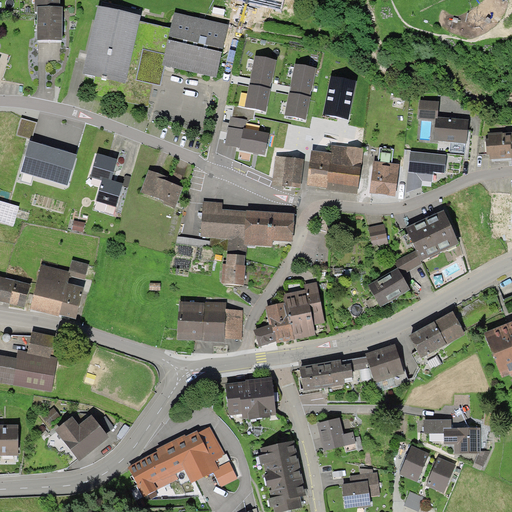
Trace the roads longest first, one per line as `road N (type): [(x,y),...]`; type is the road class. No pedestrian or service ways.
road 1 (unclassified): [(316,208),(71,110),(0,100)]
road 2 (tertiary): [(511,267),(382,332),(279,356)]
road 3 (tertiary): [(186,369),(124,458),(72,481),(0,485)]
road 4 (unclassified): [(511,171),(396,208),(316,208)]
road 5 (unclassified): [(0,316),(103,338),(186,369)]
road 6 (unclassified): [(316,208),(254,316),(247,360)]
road 7 (residential): [(296,409),(462,415)]
